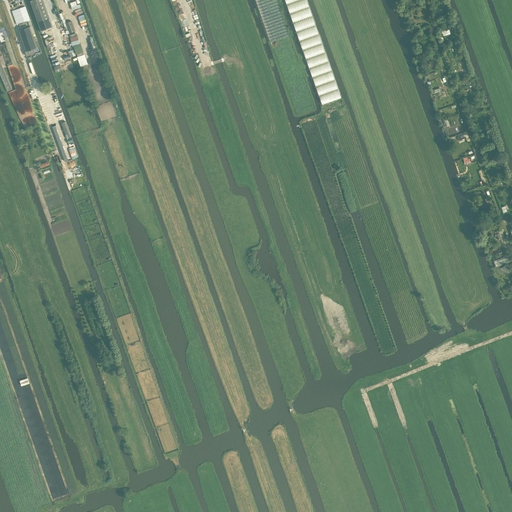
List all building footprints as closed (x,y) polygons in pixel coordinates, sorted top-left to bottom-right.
[(30,0),(41,31),(53,27),(43,0),(30,0)] [(255,0),(270,42),(288,36),(275,0),(255,0)] [(306,0),(284,0),(322,104),(341,98),(306,0)] [(25,7),(18,9),(19,15),(21,14),(23,22),(28,20),(25,13),(27,12),(25,7)] [(64,18),(62,19),(67,34),(70,33),(75,31),(72,20),(66,22),(64,18)] [(30,26),(19,30),(22,38),(33,34),(35,33),(30,20),(28,21),(30,26)] [(33,34),(22,38),(26,50),(26,51),(25,51),(27,56),(34,53),(35,53),(34,53),(33,49),(33,48),(37,47),(39,46),(36,36),(34,37),(33,34)] [(81,43),(73,46),(76,54),(83,52),(81,43)] [(0,73),(7,91),(12,89),(0,59),(0,73)] [(49,223),(68,216),(52,166),(35,172),(35,169),(31,170),(49,223)]
